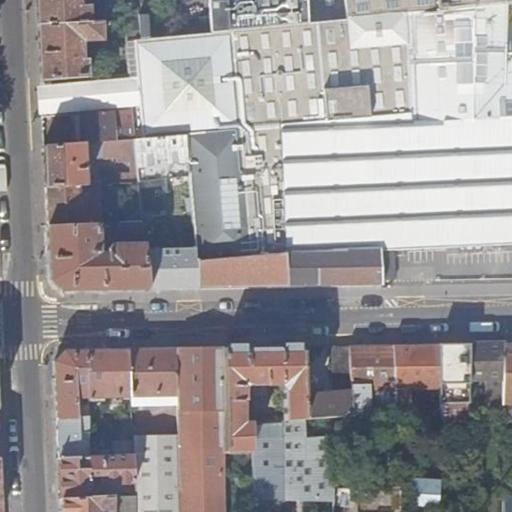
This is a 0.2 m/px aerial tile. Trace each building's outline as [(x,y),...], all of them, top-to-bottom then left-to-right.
[(36,0),(38,27),(91,24),(90,5),(80,5),(80,0),(36,0)] [(210,0),(211,5),(226,4),(226,15),(211,16),(212,33),(247,30),(347,20),(345,0),(210,0)] [(504,0),(505,5),(511,3),(511,0),(345,0),(347,20),(455,9),(454,0),(504,0)] [(454,0),(455,9),(505,5),(504,0),(454,0)] [(125,4),(125,22),(127,44),(136,41),(152,39),(150,16),(140,16),(140,10),(134,4),(125,4)] [(226,4),(211,5),(211,16),(226,15),(226,4)] [(197,248),(200,289),(382,286),(381,280),(395,280),(394,258),(381,258),(380,251),(511,245),(511,54),(508,54),(505,5),(455,9),(347,20),(247,30),(212,33),(152,39),(136,41),(138,67),(140,67),(147,74),(151,107),(144,114),(141,116),(143,139),(186,135),(192,198),(197,248)] [(91,24),(38,27),(40,81),(88,77),(87,58),(84,58),(83,42),(103,41),(102,23),(91,24)] [(138,67),(138,73),(141,108),(141,116),(144,114),(151,107),(147,74),(140,67),(138,67)] [(88,77),(40,81),(42,118),(70,115),(79,114),(132,109),(141,108),(138,73),(88,77)] [(132,109),(79,114),(81,144),(116,141),(115,130),(114,130),(113,123),(132,120),(132,109)] [(79,114),(70,115),(71,130),(73,145),(81,144),(79,114)] [(71,130),(43,133),(44,148),(73,145),(71,130)] [(134,140),(138,172),(139,181),(142,213),(150,213),(151,206),(148,188),(145,188),(145,182),(152,181),(154,200),(192,198),(186,135),(143,139),(134,140)] [(73,145),(44,148),(46,188),(87,185),(85,159),(118,156),(118,161),(131,160),(132,172),(138,172),(134,140),(116,141),(81,144),(73,145)] [(138,172),(132,172),(119,173),(120,182),(139,181),(138,172)] [(87,185),(46,188),(47,227),(100,224),(98,184),(87,185)] [(143,221),(121,222),(122,233),(144,232),(143,221)] [(100,224),(47,227),(51,284),(61,291),(80,291),(150,290),(146,250),(145,243),(113,244),(108,249),(108,252),(102,252),(100,224)] [(146,250),(150,290),(200,289),(197,248),(146,250)] [(502,403),(503,343),(469,344),(471,379),(490,378),(491,404),(502,403)] [(471,379),(469,344),(438,345),(439,372),(456,371),(458,390),(471,389),(471,379)] [(398,411),(394,345),(350,346),(352,377),(353,390),(354,415),(398,411)] [(439,372),(438,345),(394,345),(398,411),(404,411),(410,411),(409,388),(439,387),(439,372)] [(352,377),(350,346),(335,346),(336,378),(352,377)] [(305,394),(302,347),(298,347),(224,349),(225,453),(252,453),(252,423),(252,422),(246,423),(245,387),(250,384),(251,386),(254,386),(254,395),(267,394),(267,385),(280,385),(283,391),(285,421),(306,419),(305,394)] [(178,396),(177,349),(129,350),(131,397),(178,396)] [(225,453),(224,349),(177,349),(178,396),(179,436),(179,511),(225,511),(226,502),(226,489),(225,453)] [(131,397),(129,350),(88,351),(89,398),(131,397)] [(89,398),(88,351),(65,352),(54,363),(57,419),(90,418),(89,407),(78,408),(78,398),(89,398)] [(456,371),(439,372),(439,387),(439,400),(459,399),(458,390),(456,371)] [(337,416),(354,415),(353,390),(305,394),(306,419),(337,416)] [(335,511),(336,490),(337,416),(306,419),(285,421),(252,423),(252,453),(252,489),(252,502),(252,511),(335,511)] [(90,418),(57,419),(59,459),(90,457),(90,418)] [(456,433),(456,420),(433,420),(433,433),(456,433)] [(179,511),(179,436),(133,436),(134,455),(135,483),(136,496),(136,511),(179,511)] [(90,457),(59,459),(61,499),(92,498),(91,477),(101,477),(102,485),(135,483),(134,455),(90,457)] [(397,511),(401,511),(402,487),(336,490),(335,511),(388,511),(389,511),(397,511)] [(252,489),(226,489),(226,502),(252,502),(252,489)] [(136,511),(136,496),(114,497),(114,511),(136,511)] [(92,498),(61,499),(61,511),(114,511),(114,497),(92,498)]
